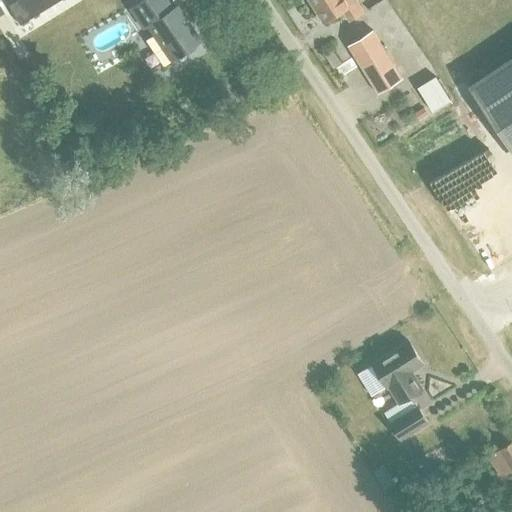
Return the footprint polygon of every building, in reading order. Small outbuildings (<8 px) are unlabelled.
[(0,0),(0,19),(9,14),(0,0)] [(16,0),(8,5),(20,25),(60,0),(16,0)] [(185,53),(201,43),(176,6),(168,12),(159,0),(142,0),(131,8),(145,29),(150,25),(174,60),(180,57),(181,59),(187,56),(185,53)] [(309,0),(324,23),(343,10),(349,20),(363,12),(355,0),(309,0)] [(372,30),(348,46),(378,94),(403,79),(372,30)] [(511,55),(469,85),(505,138),(511,133),(511,55)] [(438,110),(458,98),(442,72),(422,84),(438,110)] [(451,205),(508,183),(496,152),(439,175),(451,205)] [(373,365),(360,374),(372,394),(386,386),(387,388),(388,387),(399,403),(423,388),(412,372),(424,365),(409,341),(372,363),(373,365)] [(411,396),(385,413),(391,422),(390,423),(401,440),(428,423),(417,406),(411,396)] [(511,471),(511,439),(487,456),(494,468),(491,470),(498,481),(511,471)] [(389,486),(399,481),(388,462),(379,467),(389,486)]
